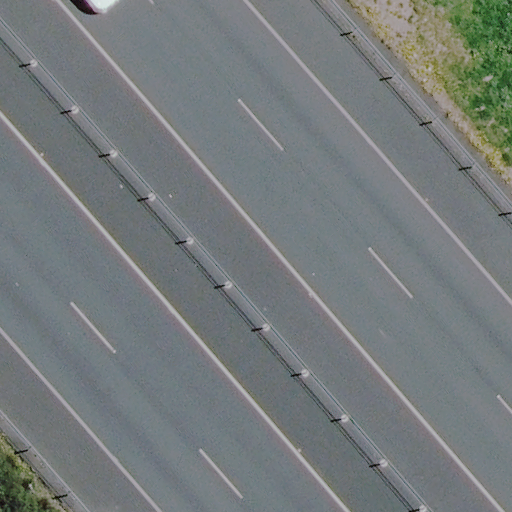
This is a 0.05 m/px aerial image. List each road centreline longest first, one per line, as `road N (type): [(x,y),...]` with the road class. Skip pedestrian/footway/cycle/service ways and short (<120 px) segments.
road 1 (motorway): [(208,0),(511,387)]
road 2 (motorway): [(269,511),(0,170)]
